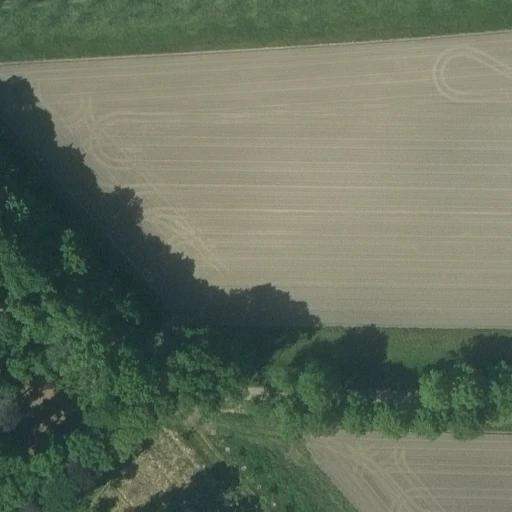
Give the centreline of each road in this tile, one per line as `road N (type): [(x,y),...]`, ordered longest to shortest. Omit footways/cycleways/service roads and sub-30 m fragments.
road 1 (track): [(0,206),(158,392),(511,398)]
road 2 (track): [(158,392),(259,511)]
road 3 (track): [(158,392),(71,511)]
